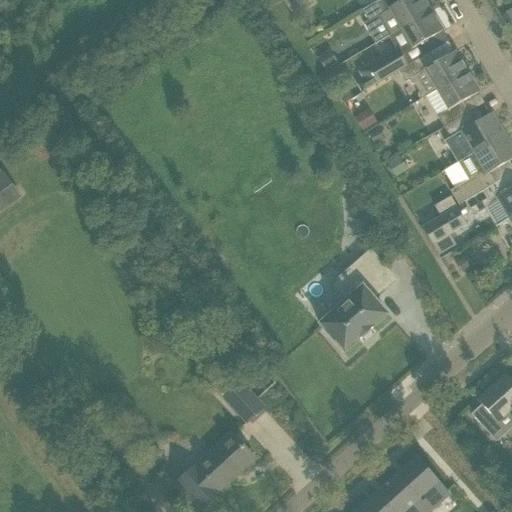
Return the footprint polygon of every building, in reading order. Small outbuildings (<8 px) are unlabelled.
[(311,2),(309,0),(294,0),(300,9),(311,2)] [(379,17),(390,35),(431,11),(423,0),(404,0),(396,5),(392,0),(381,0),(378,2),(362,11),(369,22),(379,17)] [(423,43),(443,31),(431,11),(390,35),(388,37),(396,51),(368,68),(358,73),(362,80),(356,84),(362,93),(377,84),(429,53),(423,43)] [(435,64),(429,53),(377,84),(378,85),(399,73),(405,83),(409,81),(411,85),(415,86),(419,93),(418,96),(421,100),(467,72),(455,52),(435,64)] [(334,66),(326,53),(318,58),(326,71),(334,66)] [(467,72),(421,100),(426,98),(444,128),(466,115),(459,105),(479,93),(467,72)] [(338,95),(344,104),(353,98),(348,89),(338,95)] [(459,134),(471,155),(504,135),(492,114),(483,119),(477,108),(466,115),(444,128),(451,139),(459,134)] [(359,127),(362,132),(377,123),(373,118),(359,127)] [(374,145),(384,139),(378,129),(368,135),(374,145)] [(511,159),(511,147),(504,135),(471,155),(457,163),(468,181),(450,191),(459,206),(465,202),(511,173),(511,167),(509,162),(511,159)] [(406,172),(397,158),(388,164),(396,178),(406,172)] [(0,212),(20,199),(0,170),(0,212)] [(497,198),(509,219),(511,217),(511,173),(465,202),(471,213),(478,213),(486,209),(489,203),(497,198)] [(344,202),(356,221),(370,212),(359,193),(344,202)] [(440,217),(456,208),(450,197),(434,207),(440,217)] [(467,227),(462,217),(469,213),(463,204),(456,208),(440,217),(421,229),(433,246),(467,227)] [(343,351),(344,353),(345,352),(345,351),(358,340),(359,341),(373,328),(372,327),(385,316),(387,315),(386,314),(385,314),(373,300),(395,281),(370,252),(332,286),(346,302),(321,324),(320,325),(321,326),(343,351)] [(469,268),(462,259),(455,264),(462,273),(469,268)] [(511,382),(505,376),(477,401),(481,406),(471,415),(488,435),(509,416),(511,419),(511,382)] [(263,408),(250,394),(238,381),(238,382),(223,396),(222,396),(247,423),(249,421),(252,424),(264,413),(261,410),(263,408)] [(253,459),(239,444),(229,434),(175,484),(198,509),(253,459)] [(156,464),(161,460),(161,454),(157,449),(151,449),(146,453),(146,459),(150,464),(156,464)] [(395,476),(427,511),(429,511),(449,494),(416,457),(395,476)] [(374,494),(389,511),(427,511),(395,476),(374,494)] [(389,511),(374,494),(354,511),(389,511)]
